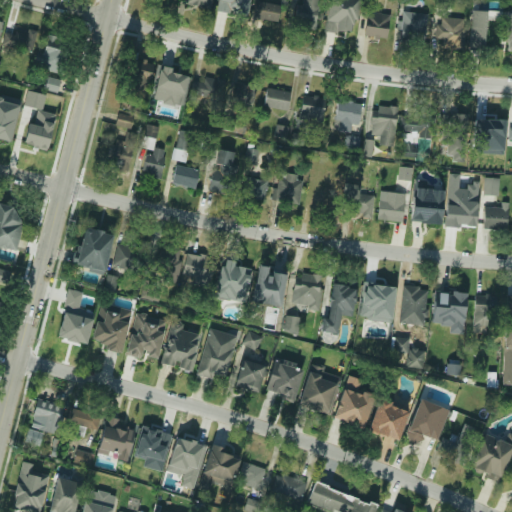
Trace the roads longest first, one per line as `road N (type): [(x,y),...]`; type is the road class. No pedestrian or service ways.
road 1 (residential): [(511,262),(365,250),(242,228),(0,170)]
road 2 (residential): [(488,511),(285,433),(0,352)]
road 3 (residential): [(511,85),(358,70),(53,0)]
road 4 (tertiary): [(0,436),(113,0)]
